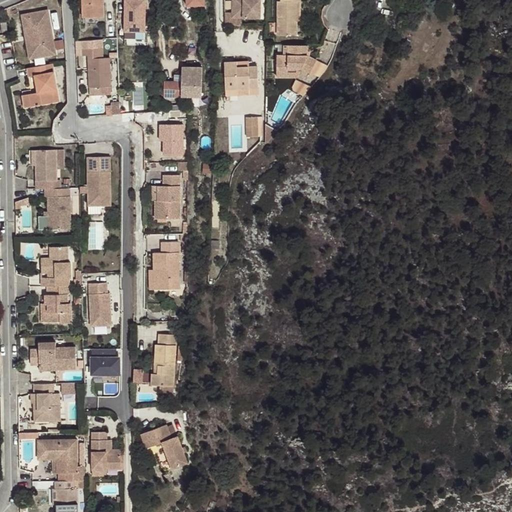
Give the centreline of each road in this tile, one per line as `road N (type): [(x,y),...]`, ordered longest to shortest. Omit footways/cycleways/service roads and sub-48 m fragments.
road 1 (residential): [(4,511),(12,501),(0,95)]
road 2 (unclassified): [(123,129),(129,433)]
road 3 (unclassified): [(123,129),(139,130),(141,317)]
road 4 (unclassified): [(66,0),(74,127),(123,129)]
